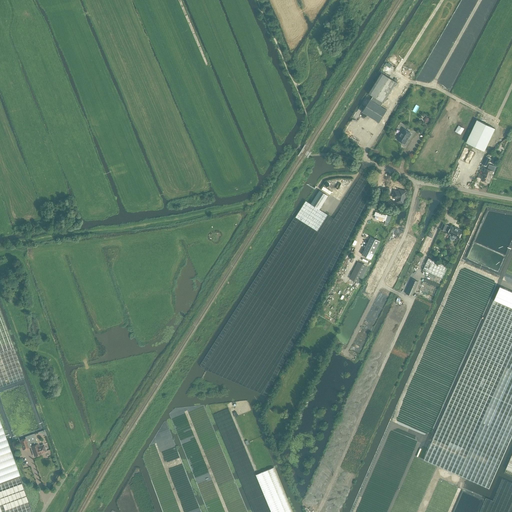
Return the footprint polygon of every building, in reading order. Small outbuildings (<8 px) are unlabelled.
[(362,112),(379,123),(387,110),(381,106),(383,102),(384,103),(396,82),(381,73),(368,93),(373,96),(370,100),(370,99),(362,112)] [(466,142),(484,151),(495,128),(477,120),(466,142)] [(398,137),(397,138),(397,139),(397,140),(399,141),(400,141),(405,144),(411,134),(403,129),(399,136),(398,137)] [(486,156),(482,164),(486,166),(490,158),(486,156)] [(484,175),(482,180),(483,181),(484,182),(486,182),(487,182),(489,182),(492,171),(493,171),(495,167),(489,165),(487,169),(485,168),(483,174),(484,175)] [(391,187),(382,189),(384,195),(393,193),(391,187)] [(295,217),(317,231),(327,215),(319,209),(328,196),(319,190),(311,204),(306,201),(295,217)] [(394,191),(393,197),(397,198),(396,202),(403,204),(406,191),(402,190),(400,190),(399,190),(399,192),(394,191)] [(375,212),(374,215),(375,216),(386,219),(385,221),(388,222),(390,216),(386,215),(375,212)] [(447,234),(451,235),(450,237),(451,239),(453,240),(455,239),(455,237),(458,239),(462,231),(457,229),(451,227),(447,234)] [(371,237),(362,254),(371,259),(380,241),(371,237)] [(428,258),(423,270),(442,278),(447,267),(428,258)] [(359,263),(350,279),(358,282),(366,266),(359,263)] [(411,296),(418,281),(412,279),(406,294),(411,296)] [(511,292),(500,287),(494,301),(493,300),(423,460),(489,488),(511,435),(511,292)] [(230,359),(230,358),(230,357),(229,355),(228,353),(227,351),(225,350),(223,349),(221,348),(219,348),(217,349),(215,349),(214,350),(212,352),(211,353),(210,355),(210,357),(210,359),(210,360),(210,362),(211,364),(213,366),(214,367),(216,368),(218,368),(220,369),(222,368),(224,368),(226,367),(227,366),(228,364),(229,362),(230,360),(230,359)] [(0,482),(19,476),(6,438),(2,427),(0,422),(0,482)] [(20,440),(23,449),(29,447),(29,448),(31,447),(34,456),(41,454),(41,453),(45,451),(43,445),(39,447),(37,444),(38,444),(34,434),(25,437),(25,438),(20,440)] [(173,443),(173,442),(172,441),(172,439),(171,438),(170,436),(168,435),(167,434),(165,434),(164,434),(162,434),(161,434),(159,435),(158,436),(157,438),(156,439),(155,441),(155,442),(155,444),(156,446),(157,448),(158,449),(159,450),(160,450),(162,451),(164,451),(165,451),(167,450),(169,450),(170,449),(171,448),(172,446),(172,444),(173,443)]
